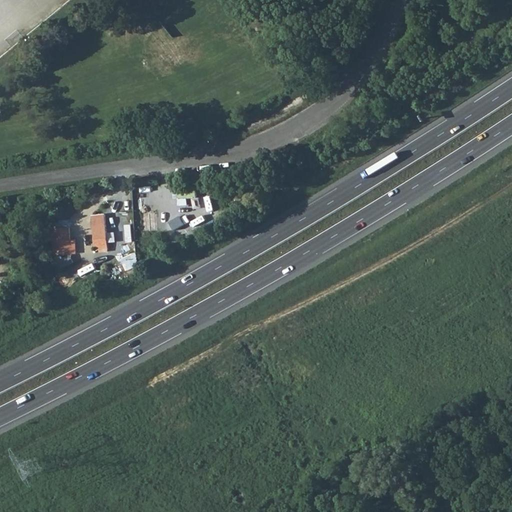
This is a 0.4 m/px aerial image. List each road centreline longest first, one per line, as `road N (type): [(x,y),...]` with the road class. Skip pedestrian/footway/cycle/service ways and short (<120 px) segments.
road 1 (trunk): [(511,88),(264,242),(0,383)]
road 2 (trunk): [(0,416),(278,268),(511,124)]
road 3 (track): [(511,183),(361,273),(0,460)]
road 4 (unclassified): [(0,185),(229,150),(298,125),(367,64),(401,0)]
